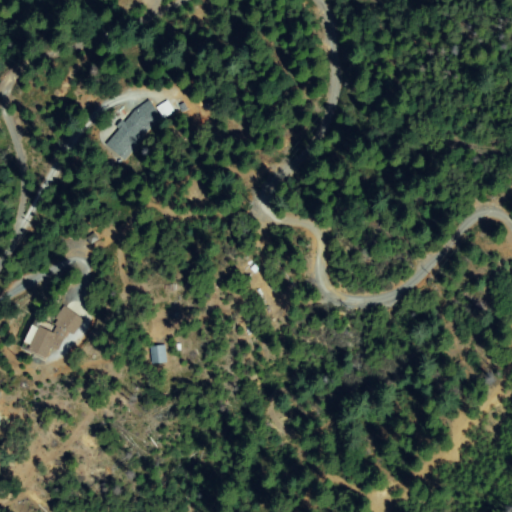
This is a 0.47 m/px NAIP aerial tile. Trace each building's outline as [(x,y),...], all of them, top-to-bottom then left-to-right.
[(169,105),(176,101),(182,111),(176,116),(174,113),(164,119),(157,108),(167,102),(169,105)] [(146,102),(157,113),(152,118),(155,120),(143,133),(140,131),(119,154),(107,144),(121,129),(120,128),(139,107),(140,108),(146,102)] [(254,266),(259,271),(255,274),(251,270),(254,266)] [(75,333),(56,325),(63,310),(82,319),(75,333)] [(62,338),(56,350),(50,346),(44,358),(28,350),(40,327),(62,338)] [(154,363),(152,348),(163,347),(164,362),(154,363)]
